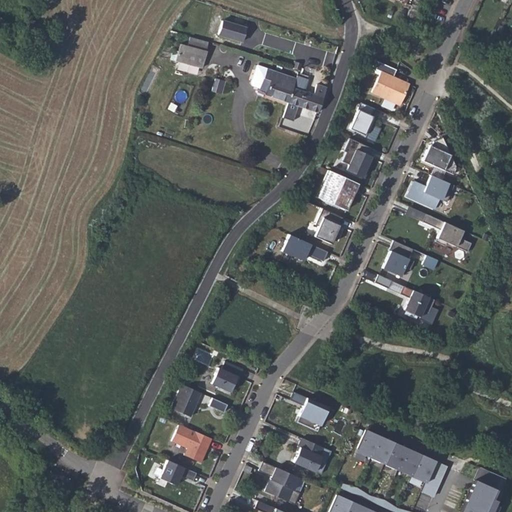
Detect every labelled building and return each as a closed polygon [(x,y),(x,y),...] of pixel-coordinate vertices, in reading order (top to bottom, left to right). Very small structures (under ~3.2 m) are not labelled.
[(413,4),(408,14),(416,18),(421,8),(413,4)] [(222,22),(218,36),(242,43),(246,29),(222,22)] [(193,38),(190,47),(207,53),(210,43),(193,38)] [(207,53),(190,47),(184,45),(181,52),(175,50),(171,65),(202,75),(209,53),(207,53)] [(372,92),(400,105),(409,84),(399,80),(398,82),(394,80),(393,77),(397,70),(379,62),(376,69),(381,72),(372,92)] [(266,96),(288,103),(296,80),(296,79),(256,65),(251,83),(253,88),(267,93),(266,96)] [(176,74),(168,106),(183,110),(191,77),(176,74)] [(213,90),(223,92),(225,79),(214,77),(213,90)] [(296,80),(288,103),(318,113),(327,88),(317,85),(313,95),(305,92),(307,84),(296,80)] [(374,109),(361,103),(349,129),(355,131),(356,128),(365,132),(369,134),(376,118),(371,116),(374,109)] [(373,149),(349,138),(343,151),(346,152),(342,162),(349,165),(346,170),(364,178),(369,165),(367,164),(365,164),(367,160),(369,161),(370,157),(373,149)] [(427,150),(422,161),(453,175),(458,169),(443,139),(434,145),(432,149),(431,152),(427,150)] [(370,157),(380,161),(383,154),(373,149),(370,157)] [(326,179),(353,191),(357,183),(327,170),(315,197),(330,203),(336,190),(324,184),(326,179)] [(446,202),(454,186),(430,175),(425,187),(413,181),(406,197),(434,210),(439,199),(446,202)] [(330,203),(345,210),(353,191),(326,179),(324,184),(336,190),(330,203)] [(314,224),(317,226),(313,236),(330,243),(332,239),(335,241),(340,231),(336,229),(342,217),(322,208),(314,224)] [(463,231),(425,214),(422,222),(440,230),(435,242),(445,246),(446,243),(467,252),(471,243),(459,238),(463,231)] [(327,252),(288,234),(281,251),(303,261),(306,254),(307,250),(311,252),(310,255),(323,261),(327,252)] [(412,249),(393,240),(388,250),(389,251),(381,268),(400,276),(404,267),(409,269),(413,261),(408,259),(412,249)] [(391,281),(378,274),(374,282),(388,288),(391,281)] [(434,300),(403,286),(400,294),(409,298),(404,310),(420,317),(423,310),(428,313),(434,300)] [(242,369),(224,361),(221,369),(217,367),(210,383),(229,392),(236,376),(239,377),(242,369)] [(200,392),(181,383),(170,407),(190,416),(200,392)] [(328,407),(293,392),(289,399),(303,405),(298,416),(299,416),(296,422),(317,431),(320,425),(328,407)] [(224,409),(227,401),(203,394),(200,402),(224,409)] [(211,438),(178,423),(171,441),(187,448),(183,455),(201,462),(211,438)] [(424,483),(434,461),(365,429),(356,449),(364,452),(362,455),(369,458),(370,455),(377,458),(376,461),(383,464),(384,461),(391,464),(390,467),(396,470),(398,467),(405,470),(403,473),(410,476),(411,473),(418,476),(417,479),(424,483)] [(331,451),(302,438),(298,447),(299,447),(293,462),(320,474),(331,451)] [(196,472),(167,459),(158,477),(175,485),(180,475),(192,480),(196,472)] [(298,477),(262,461),(258,470),(271,476),(264,491),(294,504),(299,493),(292,490),(298,477)] [(434,461),(424,483),(420,492),(432,497),(446,466),(434,461)] [(506,478),(479,467),(473,480),(500,492),(506,478)] [(500,492),(473,480),(459,511),(490,511),(491,510),(494,504),(500,492)] [(346,485),(344,490),(362,498),(364,492),(356,487),(346,485)] [(375,511),(336,494),(327,511),(375,511)] [(374,497),(372,502),(389,510),(392,505),(383,500),(374,497)] [(273,511),(275,508),(257,500),(254,508),(263,511),(273,511)]
